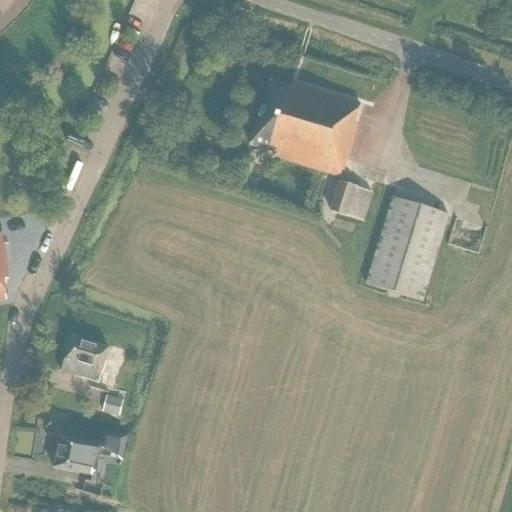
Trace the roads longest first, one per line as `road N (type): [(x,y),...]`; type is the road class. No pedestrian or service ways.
road 1 (tertiary): [(0,431),(25,313),(168,0)]
road 2 (tertiary): [(511,87),(257,0)]
